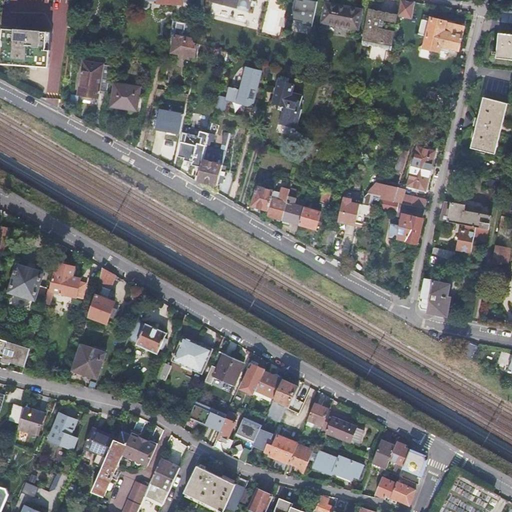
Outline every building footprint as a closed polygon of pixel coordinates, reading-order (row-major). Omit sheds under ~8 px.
[(216,0),(240,5),(240,4),(241,4),(241,7),(251,10),(252,7),(253,7),(255,0),(216,0)] [(311,0),(294,0),(290,20),(312,26),(318,2),(311,0)] [(413,17),(416,2),(407,0),(402,0),(399,14),(413,17)] [(325,2),(321,21),(357,28),(361,10),(325,2)] [(364,38),(393,45),(396,31),(379,27),(382,18),(398,21),(399,13),(370,7),(364,38)] [(459,49),(464,28),(421,17),(416,39),(426,41),(424,49),(438,53),(438,52),(447,54),(449,47),(459,49)] [(188,28),(189,22),(186,22),(184,32),(177,30),(172,51),(179,53),(179,56),(188,57),(188,54),(196,56),(199,43),(194,42),(188,28)] [(3,29),(1,61),(14,62),(13,65),(48,67),(49,50),(46,49),(47,32),(3,29)] [(511,35),(499,33),(496,57),(511,59),(511,35)] [(106,90),(111,65),(83,61),(78,93),(84,94),(84,98),(91,99),(91,96),(98,97),(99,89),(106,90)] [(303,68),(304,67),(286,61),(284,68),(286,69),(302,73),(303,68)] [(220,93),(217,106),(229,109),(232,98),(250,102),(255,100),(263,68),(248,64),(245,66),(244,70),(246,74),(242,87),(238,86),(238,85),(236,84),(236,85),(231,84),(228,95),(220,93)] [(280,79),(274,100),(286,104),(281,121),(297,126),(303,107),(301,107),(304,95),(294,92),(296,83),(280,79)] [(114,81),(110,104),(137,109),(140,85),(114,81)] [(434,105),(450,109),(453,98),(437,93),(434,105)] [(484,98),(472,149),(496,155),(508,104),(484,98)] [(214,107),(208,105),(205,116),(211,118),(214,107)] [(180,134),(184,114),(160,109),(157,129),(180,134)] [(210,133),(202,164),(199,177),(219,183),(232,131),(226,130),(224,139),(225,140),(223,149),(212,146),(215,134),(217,134),(219,128),(212,126),(210,133)] [(193,165),(202,166),(210,133),(205,132),(201,131),(200,135),(198,145),(182,142),(179,157),(185,158),(184,160),(193,162),(193,165)] [(412,169),(407,188),(424,192),(435,153),(417,148),(413,164),(410,163),(408,168),(412,169)] [(398,203),(425,210),(427,202),(413,198),(413,200),(402,197),(405,187),(398,185),(395,195),(393,202),(398,203)] [(272,201),(274,193),(258,188),(252,208),(268,212),(272,201)] [(281,203),(272,201),(268,212),(267,217),(282,221),(287,202),(288,197),(290,192),(282,190),(279,199),(282,200),(281,203)] [(328,193),(323,191),(320,191),(317,203),(325,205),(328,193)] [(342,205),(336,229),(345,231),(346,228),(358,231),(359,228),(362,229),(363,224),(368,225),(373,205),(381,207),(383,199),(393,202),(395,195),(376,191),(363,205),(362,209),(359,208),(358,211),(350,209),(351,207),(342,205)] [(287,202),(282,221),(299,226),(304,210),(304,209),(294,206),(296,199),(294,199),(288,197),(287,202)] [(396,211),(398,203),(393,202),(383,199),(381,207),(396,211)] [(445,201),(440,221),(465,226),(466,226),(489,230),(492,217),(464,212),(465,206),(445,201)] [(511,220),(511,208),(503,206),(500,225),(511,227),(511,220)] [(321,214),(304,210),(299,226),(316,231),(321,214)] [(396,239),(416,245),(423,220),(402,214),(399,227),(396,239)] [(396,239),(399,227),(391,225),(388,237),(396,239)] [(489,230),(466,226),(465,228),(462,228),(458,249),(472,252),(475,240),(487,242),(489,230)] [(0,227),(0,251),(5,252),(10,230),(0,227)] [(332,247),(336,233),(325,231),(322,244),(332,247)] [(496,246),(493,261),(508,263),(511,249),(496,246)] [(433,249),(431,257),(439,259),(451,261),(453,253),(433,249)] [(431,257),(428,270),(437,272),(439,259),(431,257)] [(437,272),(436,276),(439,277),(441,268),(449,269),(451,261),(439,259),(437,272)] [(18,267),(10,293),(36,300),(36,299),(44,301),(47,289),(39,287),(43,274),(18,267)] [(117,277),(104,269),(98,286),(111,291),(117,277)] [(56,272),(43,313),(59,318),(66,295),(76,298),(82,280),(56,272)] [(425,280),(419,307),(421,311),(428,312),(434,282),(425,280)] [(434,282),(428,312),(428,314),(449,318),(452,299),(448,298),(450,286),(434,282)] [(111,291),(98,286),(95,296),(108,300),(111,291)] [(95,296),(89,316),(108,323),(115,303),(108,300),(95,296)] [(139,321),(132,337),(139,339),(136,345),(157,355),(166,334),(139,321)] [(183,337),(173,361),(201,374),(213,347),(201,341),(199,345),(183,337)] [(26,367),(31,349),(0,340),(0,357),(4,358),(5,358),(8,359),(7,362),(12,363),(26,367)] [(458,352),(470,359),(476,348),(469,343),(466,341),(458,352)] [(106,352),(80,344),(72,370),(97,378),(106,352)] [(243,363),(218,352),(204,382),(209,385),(213,378),(232,387),(243,363)] [(172,365),(166,362),(160,375),(166,378),(172,365)] [(241,390),(254,396),(256,390),(265,371),(266,370),(258,366),(255,371),(250,369),(241,390)] [(282,380),(265,371),(256,390),(274,398),(282,380)] [(297,386),(282,380),(274,398),(266,416),(279,422),(286,404),(289,406),(297,386)] [(320,398),(316,397),(307,420),(323,426),(328,412),(329,409),(317,404),(320,398)] [(24,408),(16,405),(11,419),(19,422),(24,408)] [(19,422),(17,428),(37,435),(45,415),(24,408),(19,422)] [(236,415),(228,411),(217,438),(223,441),(222,444),(230,448),(233,441),(228,438),(237,419),(236,415)] [(328,412),(323,426),(321,430),(358,445),(364,430),(348,424),(334,418),(336,414),(328,412)] [(57,414),(47,440),(68,449),(69,448),(71,449),(75,438),(68,435),(75,421),(57,414)] [(350,420),(336,414),(334,418),(348,424),(350,420)] [(116,438),(93,428),(85,447),(76,467),(85,472),(89,473),(98,478),(108,457),(115,441),(116,438)] [(98,478),(88,500),(99,505),(122,455),(135,461),(145,439),(139,436),(138,438),(131,435),(123,431),(118,443),(115,441),(108,457),(98,478)] [(298,445),(298,444),(274,435),(267,453),(271,455),(270,456),(279,469),(290,464),(298,445)] [(217,438),(213,446),(220,450),(222,444),(223,441),(217,438)] [(140,465),(142,464),(148,467),(157,447),(159,444),(152,441),(151,442),(145,439),(135,461),(136,461),(136,462),(136,463),(138,465),(140,465)] [(381,441),(373,462),(371,466),(385,472),(395,447),(381,441)] [(397,441),(395,447),(385,472),(390,474),(392,469),(390,468),(393,462),(401,465),(398,471),(396,471),(394,476),(400,478),(402,472),(403,468),(411,450),(405,448),(407,445),(397,441)] [(298,445),(290,464),(298,467),(296,470),(305,474),(313,451),(298,445)] [(426,457),(411,450),(403,468),(422,476),(428,460),(426,457)] [(147,493),(165,501),(183,463),(164,455),(148,489),(147,493)] [(319,455),(314,468),(333,475),(334,472),(353,480),(354,477),(361,480),(365,468),(339,458),(338,462),(319,455)] [(225,509),(236,480),(196,464),(185,492),(199,497),(221,506),(221,508),(225,509)] [(402,472),(400,478),(418,485),(420,479),(402,472)] [(382,478),(376,494),(386,498),(386,496),(392,498),(397,484),(382,478)] [(397,484),(392,498),(390,502),(407,509),(409,507),(418,485),(400,478),(397,484)] [(25,483),(22,494),(48,501),(51,490),(25,483)] [(138,511),(147,493),(148,489),(136,484),(124,511),(138,511)] [(7,488),(0,485),(0,511),(2,511),(10,495),(7,488)] [(256,488),(248,508),(259,511),(265,511),(272,494),(256,488)] [(328,501),(320,497),(315,509),(314,509),(312,511),(332,511),(333,511),(334,508),(326,505),(328,501)] [(278,499),(273,511),(304,511),(306,509),(278,499)]
